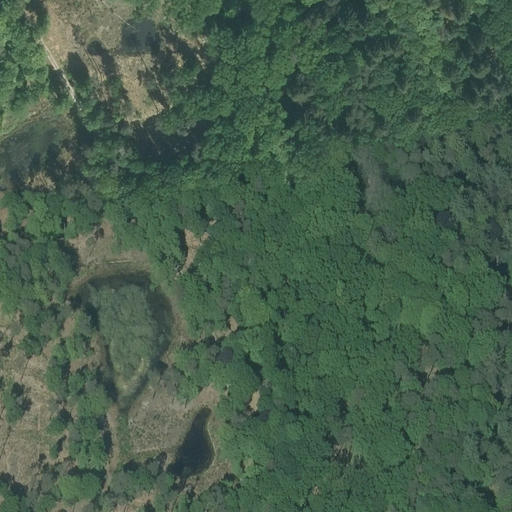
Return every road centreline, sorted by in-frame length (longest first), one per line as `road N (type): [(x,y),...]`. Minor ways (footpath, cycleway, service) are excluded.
road 1 (track): [(5,0),(118,178),(336,132)]
road 2 (track): [(262,511),(210,352),(118,178)]
